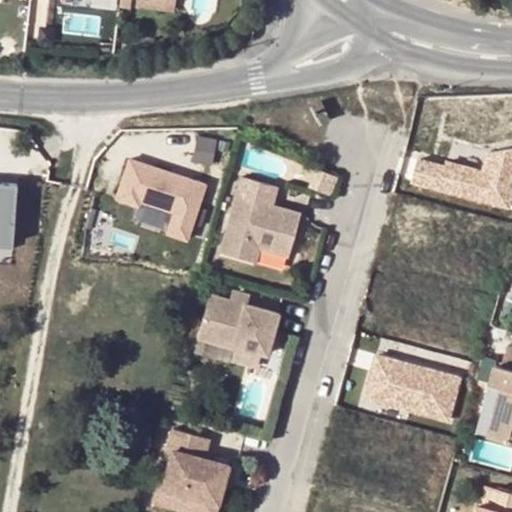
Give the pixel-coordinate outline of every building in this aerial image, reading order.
[(171,11),(172,0),(132,0),(132,8),(171,11)] [(214,163),(221,138),(201,133),(194,157),(214,163)] [(506,207),(511,185),(511,145),(496,149),(488,177),(446,166),(420,159),(414,183),(506,207)] [(488,177),(496,149),(491,149),(485,168),(448,158),(446,166),(488,177)] [(172,227),(192,233),(209,176),(133,154),(121,195),(144,202),(146,197),(178,206),(172,227)] [(277,186),(241,176),(219,252),(255,263),(259,248),(288,257),(301,213),(271,205),(277,186)] [(21,184),(0,183),(0,244),(20,245),(21,184)] [(247,292),(232,288),(229,299),(244,303),(247,292)] [(229,299),(209,293),(197,335),(267,354),(279,313),(244,303),(229,299)] [(487,337),(502,341),(505,330),(490,326),(487,337)] [(511,349),(506,348),(501,367),(495,365),(489,386),(500,389),(487,435),(487,437),(511,443),(511,349)] [(458,373),(373,350),(361,395),(445,418),(458,373)] [(495,365),(484,363),(479,383),(489,386),(495,365)] [(487,435),(500,389),(489,386),(477,432),(487,435)] [(167,466),(161,488),(195,498),(218,503),(224,482),(229,464),(204,457),(209,439),(172,427),(164,453),(171,454),(167,466)] [(454,454),(452,461),(463,464),(464,457),(454,454)] [(167,466),(160,464),(150,498),(150,501),(151,502),(151,503),(153,504),(183,511),(191,511),(195,498),(161,488),(167,466)] [(236,466),(229,464),(224,482),(231,484),(236,466)] [(511,511),(511,494),(484,488),(479,506),(476,505),(474,511),(511,511)]
